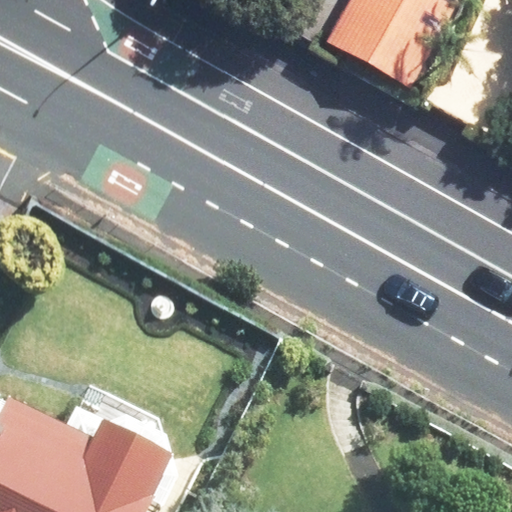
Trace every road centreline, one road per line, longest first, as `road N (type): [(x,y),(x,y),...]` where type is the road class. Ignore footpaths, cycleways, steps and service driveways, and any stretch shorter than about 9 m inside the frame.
road 1 (secondary): [(511,318),(4,41)]
road 2 (residential): [(0,182),(12,120),(4,41)]
